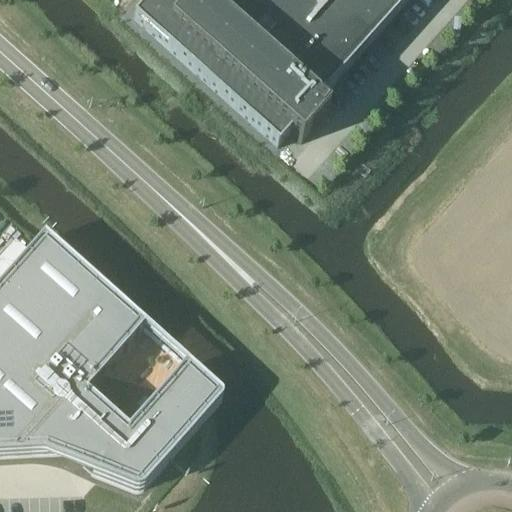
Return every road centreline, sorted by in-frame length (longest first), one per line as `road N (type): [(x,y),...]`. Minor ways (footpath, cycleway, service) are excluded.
road 1 (tertiary): [(464,486),(287,303),(228,259)]
road 2 (tertiary): [(228,259),(429,511)]
road 3 (tertiary): [(228,259),(0,52)]
